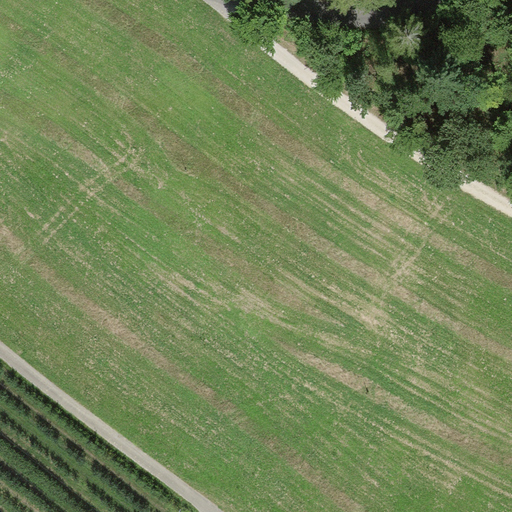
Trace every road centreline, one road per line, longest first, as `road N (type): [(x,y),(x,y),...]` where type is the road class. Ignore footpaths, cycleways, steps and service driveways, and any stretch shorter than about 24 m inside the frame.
road 1 (track): [(219,0),(419,157),(511,206)]
road 2 (unclassified): [(421,0),(362,16),(252,0)]
